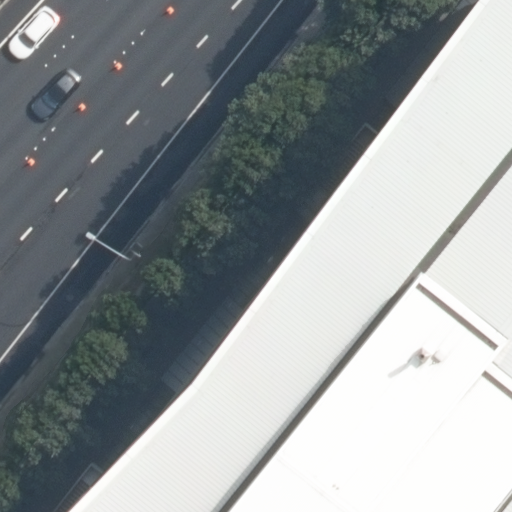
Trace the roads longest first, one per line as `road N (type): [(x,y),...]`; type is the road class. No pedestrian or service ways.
road 1 (motorway): [(205,0),(0,297)]
road 2 (motorway): [(118,0),(0,127)]
